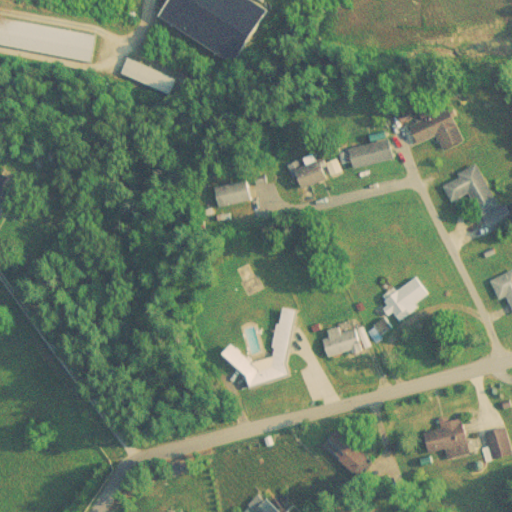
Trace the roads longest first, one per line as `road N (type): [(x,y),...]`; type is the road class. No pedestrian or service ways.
road 1 (residential): [(88,511),(135,455),(511,348)]
road 2 (residential): [(500,352),(392,120)]
